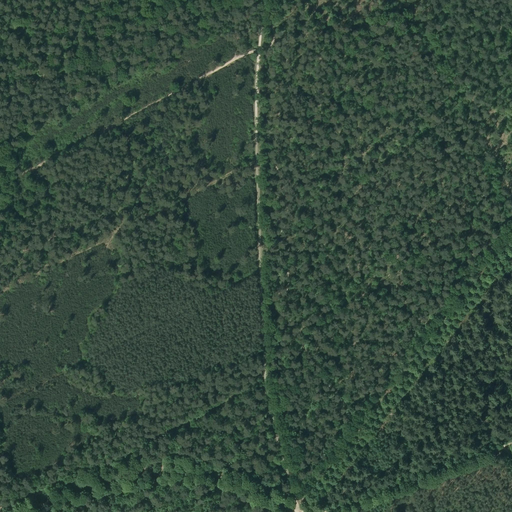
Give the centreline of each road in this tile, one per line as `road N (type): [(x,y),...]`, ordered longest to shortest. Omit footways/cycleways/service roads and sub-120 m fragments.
road 1 (track): [(295,509),(264,379),(257,95)]
road 2 (track): [(279,0),(271,44),(0,185)]
road 3 (track): [(511,245),(303,511)]
road 4 (track): [(15,511),(101,479),(167,469),(249,486),(296,511)]
